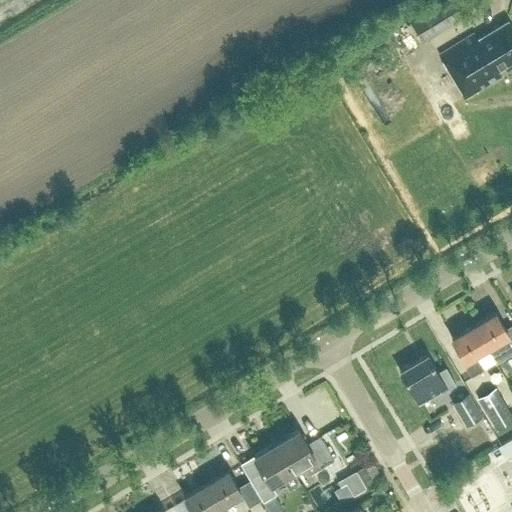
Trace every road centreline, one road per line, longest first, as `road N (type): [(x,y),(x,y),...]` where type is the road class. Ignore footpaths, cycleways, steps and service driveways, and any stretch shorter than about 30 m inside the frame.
road 1 (residential): [(48,504),(329,344)]
road 2 (residential): [(329,344),(511,234)]
road 3 (residential): [(426,511),(329,344)]
